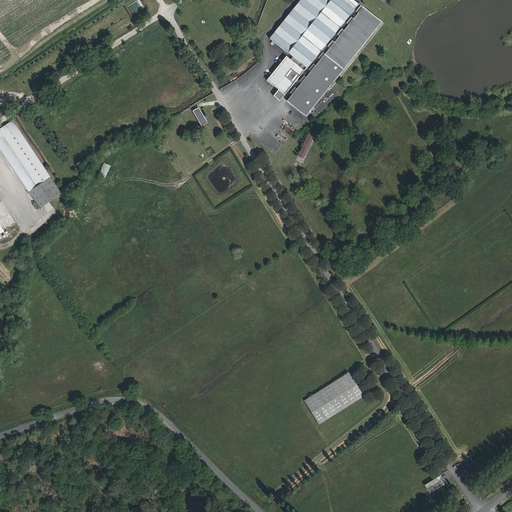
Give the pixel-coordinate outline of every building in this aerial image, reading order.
[(139,0),(138,0),(127,8),(133,16),(145,8),(139,0)] [(308,119),(381,23),(352,0),(302,0),(273,38),(295,56),(291,61),(285,58),(266,83),(278,92),(274,98),(282,104),(284,101),(308,119)] [(220,88),(232,82),(230,79),(218,85),(220,88)] [(207,123),(199,108),(193,111),(201,126),(207,123)] [(0,127),(0,129),(29,174),(21,179),(41,209),(62,196),(11,121),(0,127)] [(0,129),(0,147),(21,179),(29,174),(0,129)] [(304,155),(313,135),(309,133),(299,153),(304,155)] [(81,170),(85,167),(80,161),(76,164),(81,170)] [(110,166),(104,163),(98,176),(104,179),(110,166)] [(319,427),(364,398),(349,375),(304,404),(319,427)] [(469,465),(475,462),(471,453),(465,456),(469,465)] [(437,479),(425,487),(431,496),(440,490),(438,486),(441,484),(437,479)]
